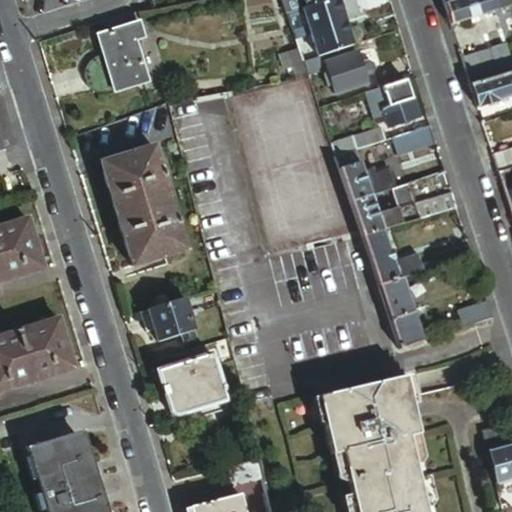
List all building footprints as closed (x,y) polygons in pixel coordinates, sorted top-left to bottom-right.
[(283,0),(289,15),(295,14),(292,6),(304,2),(303,0),(283,0)] [(352,48),(336,0),(329,3),(307,10),(305,10),(295,14),(289,15),(286,16),(295,42),(311,36),(318,59),(352,48)] [(303,0),(304,2),(307,10),(329,3),(328,0),(303,0)] [(442,0),(451,26),(469,20),(471,25),(479,22),(477,18),(496,12),(496,10),(505,7),(502,0),(442,0)] [(292,6),(295,14),(305,10),(307,10),(304,2),(292,6)] [(107,44),(137,35),(131,15),(101,25),(107,44)] [(103,66),(114,102),(147,94),(135,52),(142,50),(138,35),(137,35),(107,44),(98,46),(103,66)] [(470,87),(511,73),(511,58),(510,59),(506,46),(461,60),(470,87)] [(358,62),(357,57),(326,67),(336,97),(367,88),(365,82),(364,80),(361,70),(358,62)] [(101,103),(114,102),(103,66),(97,69),(90,76),(86,85),(90,96),(101,103)] [(361,70),(364,80),(365,82),(373,79),(377,74),(375,69),(369,67),(361,70)] [(511,95),(511,73),(470,87),(477,108),(511,95)] [(404,85),(383,92),(389,110),(382,112),(383,116),(388,130),(416,120),(404,85)] [(383,92),(370,96),(377,119),(383,116),(382,112),(389,110),(383,92)] [(357,154),(386,145),(381,131),(330,148),(335,162),(348,157),(357,154)] [(436,148),(430,131),(392,143),(398,160),(436,148)] [(184,252),(151,149),(98,165),(130,269),(184,252)] [(511,150),(492,157),(497,174),(511,169),(511,150)] [(357,154),(348,157),(335,162),(340,176),(361,167),(357,154)] [(340,176),(350,209),(373,201),(371,196),(364,176),(361,167),(340,176)] [(511,171),(498,175),(502,188),(511,185),(511,184),(511,171)] [(371,196),(373,201),(378,199),(382,198),(395,193),(389,174),(375,179),(373,173),(364,176),(371,196)] [(395,193),(382,198),(386,208),(425,195),(421,184),(395,193)] [(511,186),(511,185),(502,188),(511,220),(511,186)] [(456,213),(452,198),(425,207),(430,221),(456,213)] [(373,201),(350,209),(362,243),(384,236),(374,207),(373,201)] [(0,283),(41,271),(26,222),(0,229),(0,283)] [(384,236),(362,243),(378,291),(400,284),(394,267),(384,236)] [(471,259),(465,241),(435,251),(441,270),(471,259)] [(415,260),(394,267),(400,284),(401,283),(421,277),(415,260)] [(400,284),(378,291),(389,327),(413,319),(411,311),(401,283),(400,284)] [(193,344),(180,302),(136,316),(142,335),(151,333),(155,345),(178,337),(181,348),(193,344)] [(457,316),(463,333),(491,324),(486,307),(457,316)] [(413,319),(389,327),(399,354),(422,347),(419,336),(413,319)] [(0,393),(72,372),(57,322),(0,339),(0,393)] [(223,404),(209,358),(154,376),(167,417),(167,418),(168,418),(168,419),(169,419),(169,420),(170,420),(171,420),(172,420),(173,420),(199,411),(196,402),(218,396),(220,405),(223,404)] [(416,439),(403,381),(315,402),(328,459),(338,457),(351,511),(422,511),(406,441),(416,439)] [(196,402),(199,411),(220,405),(218,396),(196,402)] [(486,457),(504,451),(499,431),(479,436),(484,457),(486,457)] [(77,443),(27,458),(34,484),(42,481),(46,494),(38,496),(31,498),(35,511),(101,511),(105,511),(95,479),(88,480),(81,483),(78,470),(85,468),(77,443)] [(511,449),(504,451),(486,457),(494,489),(511,483),(511,449)] [(230,491),(260,484),(256,465),(226,472),(230,491)] [(88,480),(85,468),(78,470),(81,483),(88,480)] [(34,484),(38,496),(46,494),(42,481),(34,484)] [(239,511),(237,500),(187,511),(239,511)]
